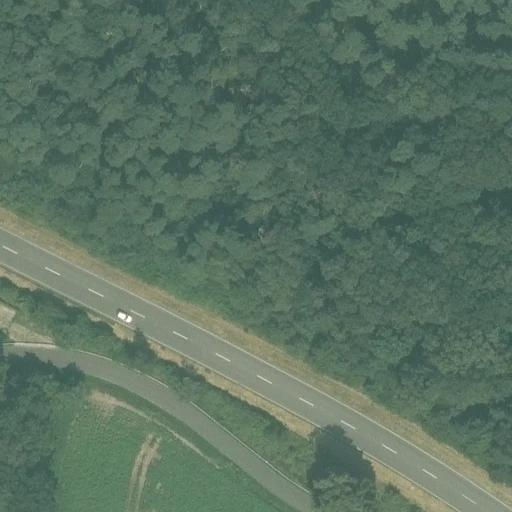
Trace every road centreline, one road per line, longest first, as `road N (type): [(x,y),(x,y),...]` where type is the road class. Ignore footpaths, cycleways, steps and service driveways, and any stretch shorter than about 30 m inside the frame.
road 1 (primary): [(0,241),(213,348),(495,511)]
road 2 (residential): [(0,355),(64,354),(159,389),(293,490),(338,511)]
